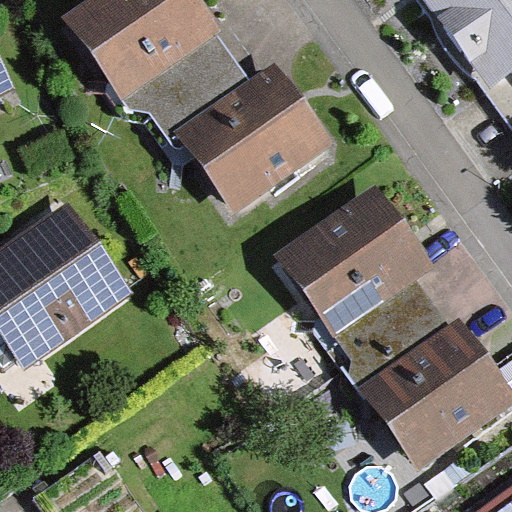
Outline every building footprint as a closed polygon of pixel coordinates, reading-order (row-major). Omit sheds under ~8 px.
[(184,0),(122,0),(68,38),(118,110),(215,43),(184,0)] [(511,0),(437,0),(424,9),(484,101),(511,82),(511,0)] [(275,82),(177,149),(231,228),(329,161),(275,82)] [(0,88),(0,113),(10,109),(0,88)] [(378,203),(280,272),(337,352),(435,284),(378,203)] [(72,226),(0,272),(0,358),(15,383),(127,311),(72,226)] [(511,421),(456,339),(361,403),(419,487),(511,424),(511,421)] [(511,511),(511,494),(487,511),(511,511)]
